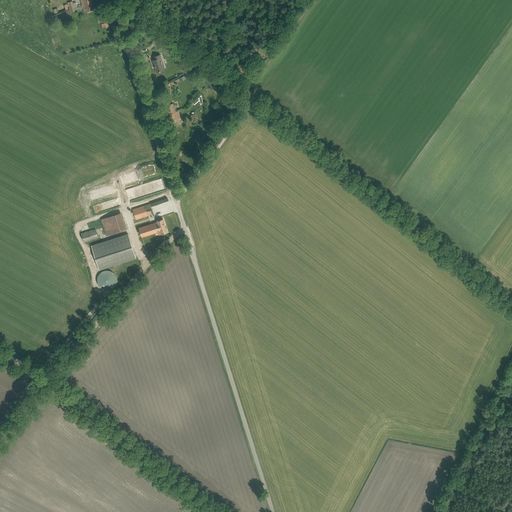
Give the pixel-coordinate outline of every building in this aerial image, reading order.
[(70,9),(71,13),(76,12),(75,8),(78,7),(76,2),(74,2),(74,1),(67,3),(68,4),(64,5),(66,11),(70,9)] [(93,2),(83,5),(79,7),(79,9),(83,8),(84,11),(94,8),(93,2)] [(106,14),(101,15),(100,16),(102,22),(104,28),(109,26),(106,14)] [(160,54),(158,55),(153,56),(154,59),(152,60),(154,65),(155,65),(157,71),(156,71),(156,72),(165,69),(160,54)] [(213,88),(220,94),(224,89),(208,76),(204,81),(211,86),(210,88),(212,90),(213,88)] [(167,108),(169,114),(175,112),(174,109),(176,108),(175,104),(173,105),(173,103),(167,105),(169,108),(167,108)] [(177,112),(177,111),(175,112),(169,114),(171,119),(172,118),(173,122),(178,120),(178,118),(179,118),(177,112)] [(197,144),(195,148),(204,154),(207,151),(197,144)] [(150,204),(145,205),(133,209),(136,219),(153,214),(150,204)] [(101,219),(106,236),(127,229),(122,212),(101,219)] [(163,218),(158,220),(157,220),(157,222),(139,228),(142,237),(160,231),(161,234),(167,232),(163,218)] [(81,234),(84,242),(98,237),(95,229),(81,234)] [(92,246),(99,269),(136,258),(129,234),(92,246)] [(97,279),(97,280),(97,281),(97,282),(98,282),(98,283),(98,284),(98,285),(99,286),(100,287),(101,287),(101,288),(102,288),(103,289),(104,289),(105,290),(106,290),(107,290),(108,290),(109,290),(110,289),(111,289),(112,288),(113,288),(113,287),(114,287),(115,286),(115,285),(116,284),(116,283),(116,282),(117,282),(117,281),(117,280),(117,279),(117,278),(116,277),(116,276),(115,275),(115,274),(114,274),(114,273),(113,272),(112,271),(111,271),(110,271),(109,270),(108,270),(107,270),(106,270),(105,270),(104,270),(104,271),(103,271),(102,271),(101,272),(100,273),(99,274),(98,275),(98,276),(98,277),(97,278),(97,279)]
